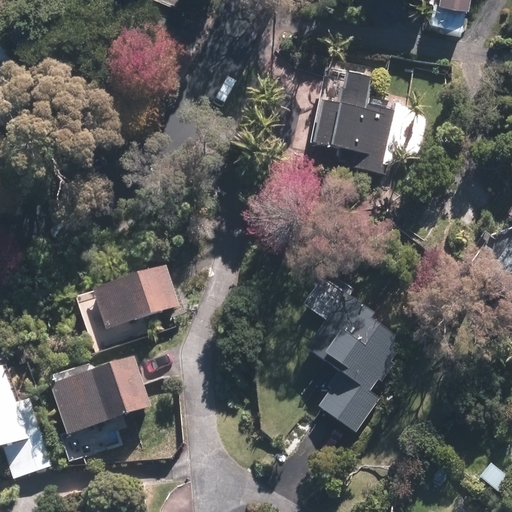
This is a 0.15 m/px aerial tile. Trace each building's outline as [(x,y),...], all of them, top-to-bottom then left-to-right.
[(183,0),(150,0),(141,24),(170,35),(183,0)] [(463,13),(432,6),(426,30),(457,38),(463,13)] [(11,47),(0,59),(0,124),(1,125),(44,74),(11,47)] [(372,72),(330,63),(312,144),(388,160),(398,114),(364,107),(372,72)] [(511,247),(487,283),(511,300),(511,247)] [(163,270),(95,293),(107,329),(175,306),(163,270)] [(372,316),(344,297),(308,348),(343,374),(320,407),(354,431),(410,351),(368,321),(372,316)] [(130,360),(52,387),(67,432),(146,406),(130,360)] [(0,374),(0,445),(39,433),(28,398),(10,404),(0,374)] [(42,442),(7,454),(15,479),(50,466),(42,442)]
